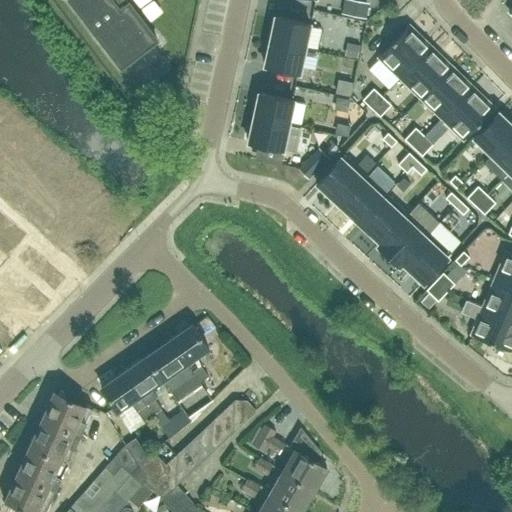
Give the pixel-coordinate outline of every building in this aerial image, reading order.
[(128,4),(129,3),(128,2),(127,3),(124,0),(71,0),(88,21),(87,22),(93,31),(95,30),(121,65),(120,66),(121,67),(157,39),(156,38),(155,39),(128,4)] [(270,39),(305,47),(310,23),(275,15),(270,39)] [(431,45),(409,25),(378,57),(400,77),(431,45)] [(264,64),(300,71),(305,47),(270,39),(264,64)] [(451,65),(431,45),(400,77),(420,97),(451,65)] [(472,85),(451,65),(420,97),(441,117),(472,85)] [(338,92),(356,93),(357,83),(339,82),(338,92)] [(493,106),(472,85),(441,117),(450,126),(462,138),(493,106)] [(370,107),(382,95),(373,87),(361,99),(370,107)] [(253,116),(288,124),(293,99),(258,92),(253,116)] [(370,107),(379,116),(391,104),(382,95),(370,107)] [(511,124),(498,111),(473,137),(491,154),(511,132),(511,124)] [(248,140),(283,148),(288,124),(253,116),(253,119),(250,118),(247,130),(250,130),(248,140)] [(424,134),(415,126),(404,138),(413,146),(424,134)] [(450,126),(444,132),(456,144),(462,138),(450,126)] [(387,132),(381,138),(390,146),(396,140),(387,132)] [(511,132),(491,154),(509,171),(511,167),(511,132)] [(413,146),(421,155),(433,143),(424,134),(413,146)] [(11,144),(0,156),(0,186),(11,196),(36,167),(35,166),(33,169),(22,159),(24,156),(22,155),(20,157),(9,148),(12,145),(11,144)] [(412,166),(417,160),(408,152),(397,163),(406,172),(412,166)] [(336,204),(363,175),(340,155),(314,183),(336,204)] [(412,166),(420,174),(426,168),(417,160),(412,166)] [(42,172),(10,208),(36,230),(67,194),(66,193),(64,196),(53,186),(56,184),(54,182),(51,185),(41,175),(43,173),(42,172)] [(454,174),(448,180),(458,189),(463,183),(454,174)] [(336,204),(357,224),(384,195),(363,175),(336,204)] [(475,205),(486,193),(477,185),(466,197),(475,205)] [(453,205),(459,199),(450,191),(445,197),(453,205)] [(475,205),(484,213),(495,201),(486,193),(475,205)] [(357,224),(377,242),(374,245),(376,247),(405,215),(384,195),(357,224)] [(453,205),(462,213),(468,207),(459,199),(453,205)] [(78,207),(49,239),(75,261),(103,229),(102,228),(100,231),(89,221),(91,218),(90,217),(87,220),(76,210),(79,207),(78,207)] [(376,247),(397,267),(427,235),(405,215),(376,247)] [(427,235),(397,267),(399,268),(402,265),(423,285),(450,256),(427,235)] [(33,248),(20,262),(51,289),(63,275),(33,248)] [(463,250),(454,259),(460,265),(469,256),(463,250)] [(511,253),(505,251),(494,278),(511,286),(511,253)] [(434,280),(446,292),(454,283),(443,272),(434,280)] [(511,286),(494,278),(483,305),(511,317),(511,286)] [(434,280),(425,289),(429,292),(436,300),(437,301),(446,292),(434,280)] [(429,292),(420,301),(427,308),(436,300),(429,292)] [(511,349),(511,317),(483,305),(471,332),(511,349)] [(169,338),(198,381),(207,374),(195,356),(208,347),(192,322),(169,338)] [(147,353),(156,366),(153,368),(161,380),(163,378),(177,399),(200,383),(198,381),(169,338),(147,353)] [(147,353),(122,371),(152,413),(160,408),(147,389),(161,380),(153,368),(156,366),(147,353)] [(143,419),(152,413),(122,371),(100,386),(117,410),(131,400),(143,419)] [(40,417),(79,436),(92,407),(52,389),(40,417)] [(221,441),(232,430),(234,399),(223,410),(221,441)] [(246,400),(234,399),(232,430),(255,409),(246,400)] [(209,452),(221,441),(223,410),(211,421),(209,452)] [(79,436),(40,417),(27,445),(67,463),(79,436)] [(197,463),(209,452),(211,421),(199,432),(197,463)] [(275,431),(264,424),(262,428),(260,426),(250,443),(264,451),(267,446),(279,453),(284,443),(272,436),(275,431)] [(199,432),(188,443),(186,474),(197,463),(199,432)] [(176,484),(186,474),(188,443),(166,463),(164,463),(151,450),(146,455),(136,439),(134,438),(127,442),(65,511),(115,511),(128,498),(137,506),(153,488),(163,496),(176,484)] [(55,490),(67,463),(27,445),(15,472),(55,490)] [(282,471),(313,489),(326,467),(295,449),(282,471)] [(271,464),(259,457),(253,467),(266,474),(271,464)] [(270,492),(301,510),(313,489),(282,471),(270,492)] [(29,511),(44,511),(55,490),(15,472),(2,500),(29,511)] [(259,485),(246,478),(240,489),(253,496),(259,485)] [(184,492),(176,484),(163,496),(160,498),(168,507),(184,492)] [(184,492),(168,507),(172,511),(180,511),(192,501),(184,492)] [(270,492),(258,511),(299,511),(301,510),(270,492)]
